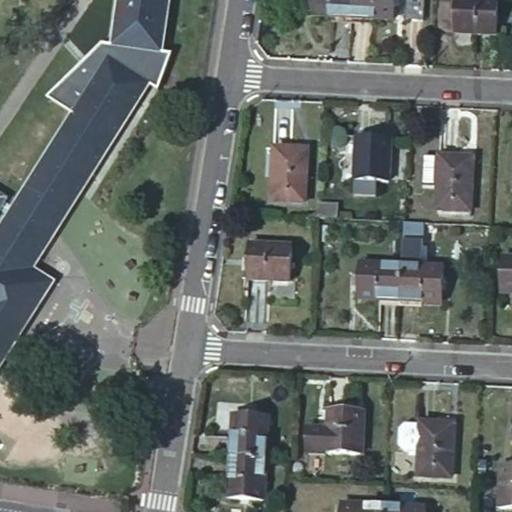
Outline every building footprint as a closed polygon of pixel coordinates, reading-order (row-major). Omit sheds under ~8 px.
[(310,0),(310,13),(351,14),(351,0),(310,0)] [(351,0),(351,14),(393,16),(393,0),(351,0)] [(404,0),(404,17),(421,18),(421,0),(404,0)] [(457,0),(456,32),(501,34),(502,0),(457,0)] [(0,367),(55,281),(33,267),(82,191),(151,81),(109,53),(13,206),(9,214),(0,227),(0,367)] [(355,139),(353,184),(355,184),(355,196),(377,197),(378,185),(387,185),(390,140),(355,139)] [(274,144),(271,199),(304,200),(306,145),(274,144)] [(423,184),(439,185),(441,154),(425,153),(423,184)] [(439,185),(438,209),(470,211),(473,156),(441,154),(439,185)] [(0,208),(9,214),(13,206),(4,201),(7,197),(0,192),(0,208)] [(317,203),(316,216),(336,217),(337,204),(317,203)] [(248,242),(246,278),(291,280),(292,244),(248,242)] [(511,257),(502,257),(501,292),(511,291),(511,257)] [(401,264),(359,262),(358,297),(399,299),(401,264)] [(443,266),(401,264),(399,299),(442,301),(443,266)] [(360,456),(361,413),(328,411),(327,429),(304,428),(302,454),(360,456)] [(232,414),(230,456),(264,457),(265,416),(232,414)] [(452,476),(454,421),(422,419),(422,422),(407,421),(401,427),(400,443),(406,449),(421,449),(420,474),(452,476)] [(230,456),(228,498),(262,499),(264,457),(230,456)] [(380,511),(381,504),(340,502),(339,511),(380,511)]
